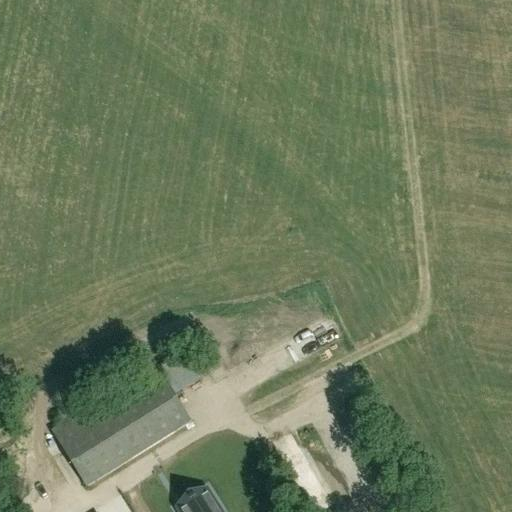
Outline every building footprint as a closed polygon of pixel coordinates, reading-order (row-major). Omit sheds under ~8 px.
[(364,312),(353,292),(287,328),(298,348),(364,312)] [(254,466),(283,448),(249,390),(218,410),(254,466)] [(298,421),(307,432),(318,423),(310,412),(298,421)] [(95,464),(68,422),(0,466),(0,474),(23,510),(95,464)] [(279,436),(290,456),(306,448),(295,428),(279,436)] [(216,511),(201,490),(171,511),(216,511)] [(139,511),(128,494),(99,511),(139,511)]
